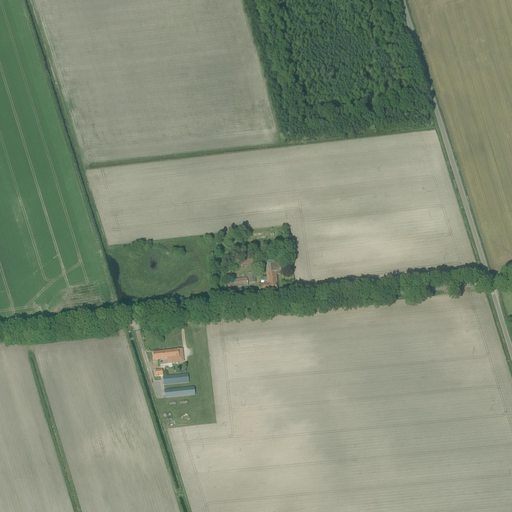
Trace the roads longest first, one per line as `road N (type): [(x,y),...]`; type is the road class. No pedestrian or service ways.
road 1 (unclassified): [(129,322),(490,283)]
road 2 (unclassified): [(490,283),(401,0)]
road 3 (track): [(0,340),(123,323)]
